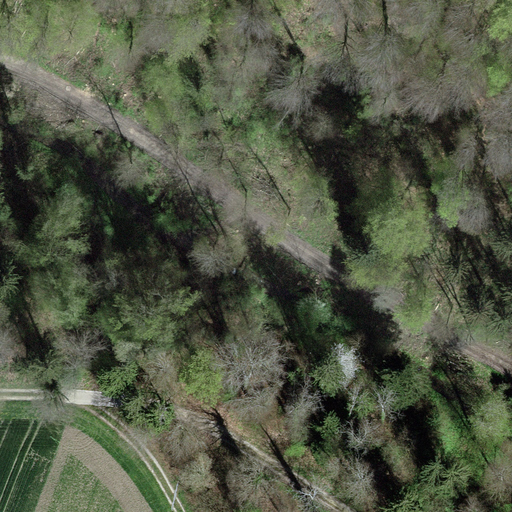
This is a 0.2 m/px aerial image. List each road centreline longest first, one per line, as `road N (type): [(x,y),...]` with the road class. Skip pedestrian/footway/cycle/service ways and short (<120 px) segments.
road 1 (track): [(0,57),(511,371)]
road 2 (track): [(75,396),(174,408),(347,511)]
road 3 (track): [(177,511),(136,442),(75,396)]
